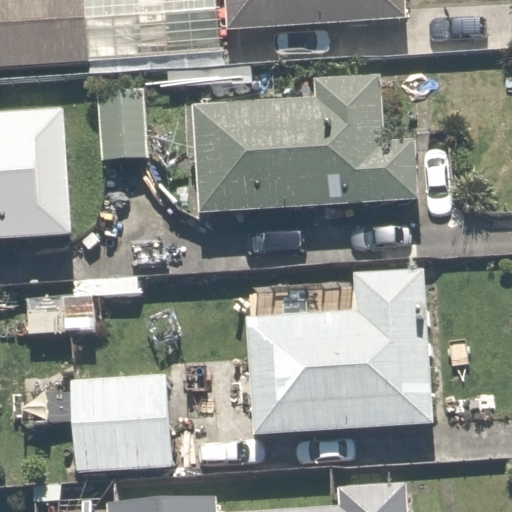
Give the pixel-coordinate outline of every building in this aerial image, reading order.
[(155,0),(0,0),(0,69),(84,64),(82,19),(157,14),(155,0)] [(421,35),(418,0),(233,0),(237,47),(421,35)] [(201,112),(206,223),(432,212),(429,151),(397,152),(394,85),(326,88),(327,106),(201,112)] [(64,93),(0,97),(0,232),(72,228),(64,93)] [(449,440),(437,278),(362,284),(365,325),(257,333),(266,453),(449,440)] [(172,375),(71,377),(73,468),(173,466),(172,375)] [(418,511),(417,495),(344,499),(344,511),(418,511)]
